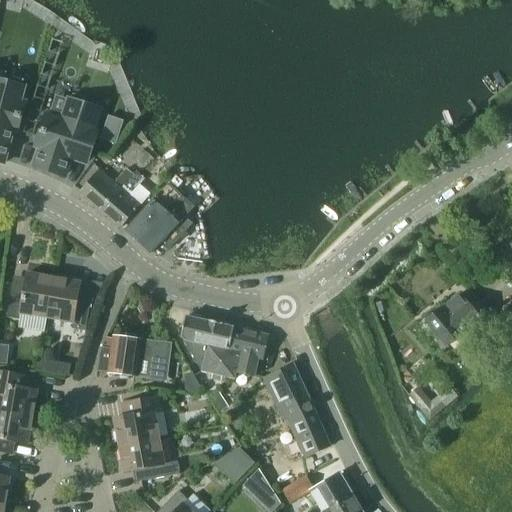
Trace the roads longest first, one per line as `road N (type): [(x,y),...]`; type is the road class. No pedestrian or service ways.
road 1 (tertiary): [(0,184),(57,205),(167,285),(285,304)]
road 2 (tertiary): [(285,304),(389,220),(511,141)]
road 3 (unclassified): [(383,511),(285,304)]
road 4 (track): [(326,271),(411,459)]
